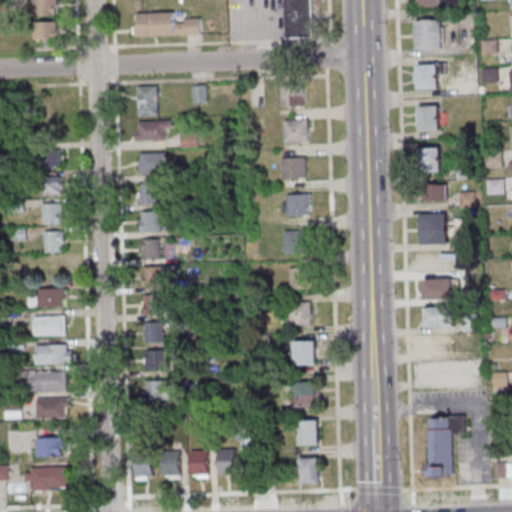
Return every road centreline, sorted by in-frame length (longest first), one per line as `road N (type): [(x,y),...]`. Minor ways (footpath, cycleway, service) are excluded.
road 1 (residential): [(109,511),(92,0)]
road 2 (residential): [(363,57),(0,69)]
road 3 (secondary): [(375,411),(363,57)]
